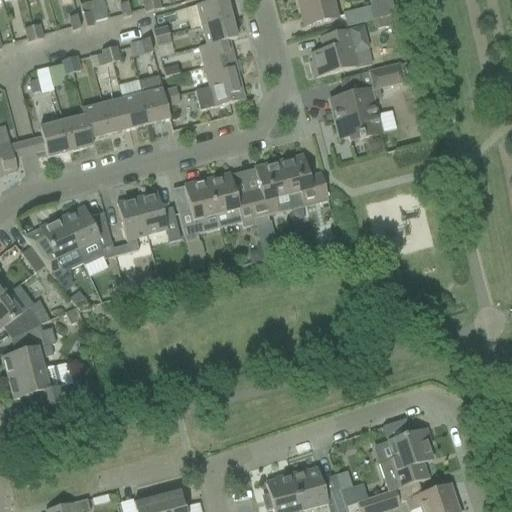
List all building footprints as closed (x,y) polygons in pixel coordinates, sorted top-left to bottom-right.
[(148,0),(147,0),(141,2),(144,12),(145,16),(151,14),(152,14),(148,0)] [(156,0),(148,0),(152,14),(160,12),(156,0)] [(295,0),(303,30),(337,21),(332,0),(295,0)] [(342,15),(346,29),(372,22),(389,18),(394,16),(390,0),(381,0),(369,3),(370,8),(342,15)] [(87,5),(79,7),(82,17),(85,31),(93,29),(92,25),(106,21),(101,1),(87,5)] [(225,1),(185,11),(190,32),(200,29),(230,22),(225,1)] [(119,7),(122,21),(130,19),(127,5),(119,7)] [(68,20),(72,34),(80,32),(76,18),(68,20)] [(383,20),(372,22),(374,31),(375,32),(385,30),(383,20)] [(205,48),(201,50),(235,41),(230,22),(200,29),(205,48)] [(39,28),(31,30),(35,44),(42,42),(41,38),(39,28)] [(312,67),(308,68),(311,80),(315,79),(316,81),(335,76),(358,70),(371,66),(367,51),(362,29),(351,32),(331,37),(334,50),(309,56),(312,67)] [(29,31),(24,32),(26,42),(27,46),(32,44),(35,44),(31,30),(29,31)] [(152,33),(154,41),(168,38),(166,30),(152,33)] [(154,41),(156,49),(170,45),(168,38),(154,41)] [(198,51),(203,71),(233,63),(228,44),(236,42),(235,41),(201,50),(198,51)] [(148,42),(140,44),(144,57),(152,55),(148,42)] [(116,50),(108,52),(111,65),(119,63),(116,54),(116,50)] [(108,52),(100,54),(104,67),(111,65),(108,52)] [(76,60),(68,62),(72,75),(80,74),(77,64),(76,60)] [(62,67),(47,71),(47,73),(52,90),(74,85),(72,75),(68,62),(61,64),(62,67)] [(203,71),(208,90),(238,82),(233,63),(203,71)] [(343,99),(330,103),(340,142),(348,140),(349,145),(379,137),(370,103),(381,100),(379,92),(403,85),(398,67),(339,83),(343,99)] [(161,71),(163,80),(178,76),(176,68),(161,71)] [(47,73),(36,76),(41,96),(53,93),(52,90),(47,73)] [(158,80),(137,85),(141,97),(149,127),(169,122),(166,109),(164,102),(162,94),(158,80)] [(194,94),(199,114),(244,103),(238,82),(208,90),(194,94)] [(175,91),(162,94),(164,102),(177,99),(175,91)] [(141,97),(121,102),(129,132),(149,127),(141,97)] [(177,99),(164,102),(166,109),(179,106),(177,99)] [(117,103),(101,107),(109,137),(129,132),(121,102),(117,103)] [(81,112),(81,113),(83,120),(89,143),(90,142),(109,137),(101,107),(95,109),(81,112)] [(83,120),(61,125),(69,155),(92,150),(90,142),(89,143),(83,120)] [(41,141),(33,143),(36,156),(44,154),(46,161),(69,155),(61,125),(38,131),(41,141)] [(0,147),(0,179),(16,175),(12,162),(21,159),(17,147),(9,149),(8,145),(0,147)] [(277,164),(290,212),(327,203),(320,176),(307,180),(302,158),(277,164)] [(246,195),(255,228),(268,224),(267,218),(290,212),(277,164),(253,171),(259,192),(246,195)] [(206,183),(218,232),(240,226),(242,231),(255,228),(246,195),(235,198),(229,177),(206,183)] [(188,210),(177,213),(182,233),(185,246),(198,243),(196,237),(207,235),(218,232),(206,183),(183,189),(188,210)] [(165,234),(168,246),(179,243),(178,237),(173,218),(163,221),(156,196),(136,201),(146,239),(165,234)] [(112,252),(114,260),(138,254),(135,242),(146,239),(136,201),(116,206),(126,248),(112,252)] [(82,210),(61,220),(82,267),(83,269),(102,259),(103,262),(114,260),(112,252),(104,222),(91,228),(82,210)] [(34,255),(44,269),(50,276),(57,272),(70,272),(82,267),(61,220),(39,231),(47,249),(34,255)] [(263,263),(277,260),(276,254),(269,248),(260,250),(263,263)] [(32,273),(35,276),(44,269),(30,250),(20,257),(32,273)] [(253,253),(249,260),(250,265),(261,263),(259,252),(253,253)] [(202,262),(190,265),(194,280),(206,277),(202,262)] [(78,295),(69,302),(73,307),(75,311),(86,306),(78,295)] [(0,332),(7,327),(16,339),(39,328),(49,323),(38,303),(20,316),(6,298),(0,302),(0,332)] [(65,316),(71,327),(80,322),(78,315),(75,311),(65,316)] [(1,360),(7,381),(43,372),(40,361),(52,358),(49,348),(54,346),(50,331),(40,334),(39,328),(16,339),(20,355),(1,360)] [(31,399),(35,414),(70,405),(65,388),(60,389),(54,369),(43,372),(7,381),(13,403),(31,399)] [(90,392),(93,404),(101,402),(98,390),(90,392)] [(386,464),(395,492),(408,488),(427,482),(427,481),(425,482),(420,467),(431,463),(427,449),(430,448),(425,432),(387,445),(393,462),(386,464)] [(306,474),(290,477),(299,511),(311,511),(326,508),(319,483),(317,472),(306,475),(306,474)] [(268,498),(262,500),(265,508),(264,508),(265,511),(270,511),(271,511),(299,511),(290,477),(274,481),(275,484),(264,486),(268,498)] [(362,488),(340,494),(345,509),(366,502),(362,488)] [(416,511),(420,511),(455,511),(447,488),(428,494),(405,502),(408,511),(416,511)] [(155,497),(158,511),(183,511),(179,494),(172,496),(171,493),(155,497)] [(345,509),(345,511),(387,511),(399,508),(394,493),(366,502),(345,509)] [(158,511),(155,497),(139,501),(140,505),(132,507),(133,511),(158,511)] [(88,511),(86,503),(51,511),(88,511)]
